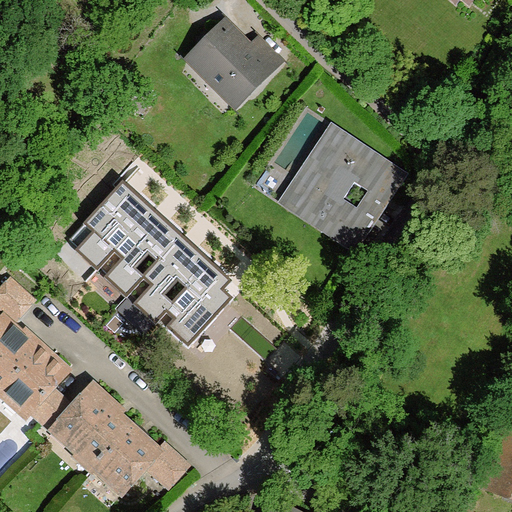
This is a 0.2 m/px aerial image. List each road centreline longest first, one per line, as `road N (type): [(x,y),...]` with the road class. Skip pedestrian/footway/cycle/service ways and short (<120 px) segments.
road 1 (residential): [(263,462),(309,371),(451,166)]
road 2 (residential): [(268,0),(451,166)]
road 3 (unknown): [(177,204),(232,251),(322,351)]
